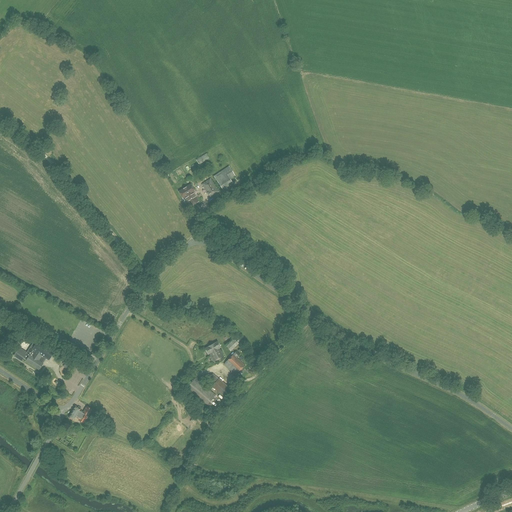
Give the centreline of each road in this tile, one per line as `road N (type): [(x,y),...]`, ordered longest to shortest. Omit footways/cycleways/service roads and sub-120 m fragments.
road 1 (unclassified): [(511,428),(356,344),(203,242),(182,248),(149,279),(64,413)]
road 2 (track): [(0,118),(45,155),(149,279)]
